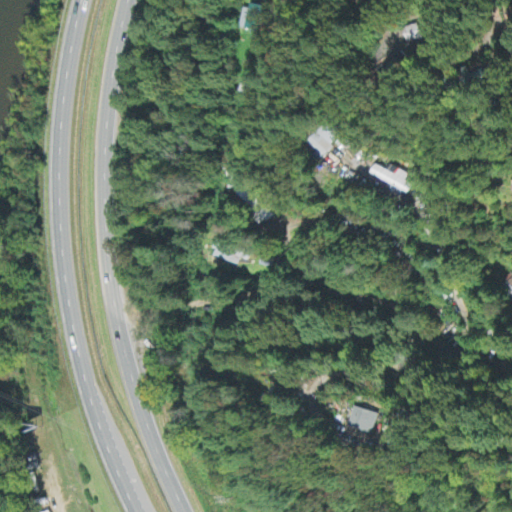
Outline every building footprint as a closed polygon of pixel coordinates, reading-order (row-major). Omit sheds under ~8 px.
[(262,34),(265,9),(246,7),(243,31),(262,34)] [(345,137),(333,123),(310,145),(322,158),(345,137)] [(406,183),(409,176),(390,168),(389,172),(376,166),(371,177),(394,186),(392,192),(408,199),(414,186),(406,183)] [(242,267),(246,251),(219,244),(215,260),(242,267)] [(351,430),(376,435),(381,414),(356,408),(351,430)]
